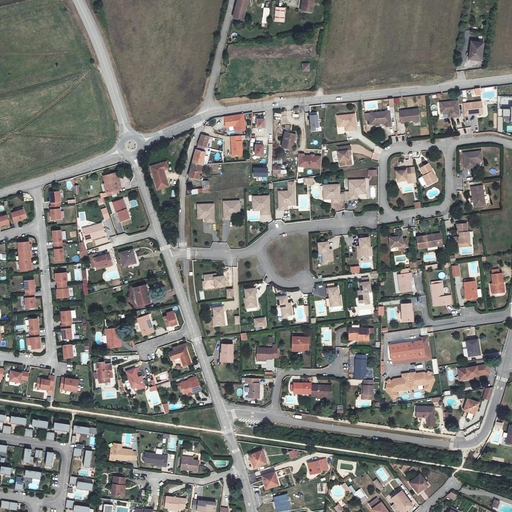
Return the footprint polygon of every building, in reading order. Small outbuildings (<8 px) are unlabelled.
[(246,0),(237,0),(234,18),(242,20),(246,0)] [(314,0),(303,0),(302,11),(313,12),(314,0)] [(286,8),(277,7),(275,21),(284,22),(286,8)] [(483,43),(471,41),(468,60),(474,60),(474,58),(481,59),(483,43)] [(301,71),(310,71),(309,63),(301,63),(301,71)] [(458,105),(440,107),(441,117),(448,117),(451,116),(451,122),(460,121),(458,105)] [(463,108),(465,120),(469,120),(469,118),(477,118),(484,117),(482,106),(463,108)] [(418,113),(400,115),(401,128),(405,127),(405,126),(413,125),(420,124),(418,113)] [(224,116),(225,127),(234,126),(235,131),(246,130),(244,114),(224,116)] [(318,114),(309,115),(310,132),(319,131),(318,114)] [(390,115),(369,117),(370,130),(376,129),(377,128),(378,128),(379,129),(386,128),(386,132),(392,131),(390,115)] [(256,128),(264,129),(265,119),(257,118),(256,128)] [(355,119),(338,121),(339,132),(346,131),(349,131),(349,136),(357,135),(355,119)] [(286,137),(282,152),(293,155),(297,139),(286,137)] [(207,144),(201,141),(197,151),(204,153),(207,144)] [(254,156),(264,156),(264,144),(254,144),(254,156)] [(232,158),(232,150),(213,151),(213,159),(232,158)] [(352,160),(351,152),(338,154),(341,172),(349,170),(348,165),(349,165),(349,160),(351,160),(352,160)] [(320,168),(321,155),(298,154),(298,168),(320,168)] [(205,158),(195,156),(193,161),(191,168),(202,170),(205,158)] [(481,156),(463,159),(465,174),(474,173),(473,168),(476,168),(483,167),(481,156)] [(164,167),(148,172),(154,191),(165,188),(162,176),(166,174),(164,167)] [(199,185),(202,170),(191,168),(189,182),(199,185)] [(253,177),(268,177),(268,168),(253,168),(253,177)] [(432,176),(428,169),(419,173),(424,181),(426,185),(425,185),(428,191),(437,185),(434,180),(433,181),(431,177),(432,176)] [(403,175),(397,176),(399,186),(412,184),(410,173),(406,174),(406,175),(403,175)] [(113,177),(100,181),(102,189),(103,189),(106,197),(103,198),(105,202),(116,198),(115,194),(116,194),(114,186),(116,186),(113,177)] [(191,194),(203,193),(202,190),(209,190),(209,180),(202,181),(202,188),(191,189),(191,194)] [(367,187),(351,187),(352,198),(346,199),(347,207),(352,206),(352,205),(360,205),(360,201),(368,201),(368,198),(367,198),(367,187)] [(341,192),(325,192),(326,203),(326,206),(334,206),(334,210),(342,210),(341,192)] [(485,211),(483,192),(471,193),(473,204),(474,205),(474,206),(473,208),(474,213),(485,211)] [(47,196),(49,209),(57,209),(58,209),(57,195),(47,196)] [(307,195),(298,195),(298,203),(307,203),(307,195)] [(296,198),(280,199),(281,217),(289,216),(289,212),(288,210),(290,208),(292,208),(293,209),(296,209),(296,198)] [(270,203),(254,204),(255,215),(258,215),(259,213),(261,213),(263,215),(263,217),(263,221),(271,221),(270,203)] [(126,223),(120,204),(111,208),(114,215),(117,226),(126,223)] [(240,207),(224,208),(225,226),(233,226),(233,222),(233,220),(235,218),(236,218),(238,219),(241,219),(240,207)] [(47,210),(49,223),(58,222),(57,209),(49,209),(47,210)] [(215,211),(198,211),(199,222),(202,222),(203,221),(205,221),(207,222),(207,224),(207,229),(215,229),(215,211)] [(9,217),(11,225),(23,221),(21,213),(9,217)] [(107,222),(104,213),(98,215),(101,225),(107,222)] [(99,229),(80,235),(83,246),(89,244),(102,240),(99,229)] [(467,238),(466,230),(456,231),(457,239),(458,239),(459,239),(459,243),(458,243),(458,250),(469,249),(469,243),(467,243),(467,238)] [(50,234),(51,249),(59,248),(58,233),(50,234)] [(426,241),(417,242),(418,254),(432,252),(431,250),(436,250),(435,240),(429,241),(429,242),(426,243),(426,241)] [(393,242),(389,243),(390,252),(398,251),(402,250),(403,252),(407,252),(406,244),(402,244),(401,241),(396,242),(393,242)] [(368,254),(368,244),(358,245),(358,252),(358,254),(356,254),(356,264),(362,264),(366,263),(366,254),(368,254)] [(15,246),(16,255),(28,254),(28,250),(26,250),(26,245),(15,246)] [(326,246),(316,247),(317,257),(320,257),(321,266),(325,266),(331,265),(330,255),(327,256),(327,254),(326,246)] [(51,249),(52,264),(61,263),(59,248),(51,249)] [(16,255),(17,264),(28,263),(27,259),(29,259),(28,254),(16,255)] [(131,255),(118,259),(122,272),(132,268),(130,261),(132,260),(131,255)] [(92,260),(86,261),(89,273),(97,271),(101,270),(102,273),(109,270),(106,260),(103,261),(103,260),(95,262),(93,263),(92,260)] [(410,268),(422,266),(421,260),(409,262),(410,268)] [(28,263),(17,264),(18,273),(30,272),(30,268),(28,268),(28,263)] [(54,284),(55,288),(64,287),(63,284),(64,284),(64,275),(52,277),(53,285),(54,284)] [(200,285),(201,289),(210,288),(211,290),(221,289),(219,279),(212,280),(210,281),(209,278),(199,279),(200,285)] [(408,284),(408,278),(395,279),(397,297),(408,296),(406,284),(408,284)] [(503,289),(502,279),(492,281),(492,290),(491,290),(492,299),(502,298),(501,289),(503,289)] [(22,283),(23,297),(31,296),(32,296),(31,283),(22,283)] [(64,291),(64,287),(55,288),(55,292),(54,292),(54,300),(66,299),(65,291),(64,291)] [(356,298),(353,299),(354,308),(360,308),(364,308),(364,306),(366,306),(367,305),(367,298),(366,298),(365,288),(355,289),(356,296),(356,298)] [(476,303),(474,288),(463,289),(464,296),(466,296),(467,304),(476,303)] [(427,290),(428,300),(431,300),(433,311),(440,309),(440,311),(447,310),(446,301),(440,302),(438,289),(427,290)] [(251,295),(251,290),(240,291),(241,301),(239,301),(240,310),(250,309),(249,300),(250,300),(250,295),(251,295)] [(143,291),(132,294),(136,311),(147,308),(143,291)] [(333,301),(332,292),(322,293),(322,298),(323,298),(324,303),(325,302),(326,311),(336,310),(335,301),(333,301)] [(22,297),(23,311),(32,310),(31,296),(23,297),(22,297)] [(281,299),(271,300),(273,310),(275,310),(276,319),(281,319),(286,318),(285,309),(282,309),(282,307),(281,299)] [(308,321),(308,306),(297,306),(298,321),(308,321)] [(384,315),(384,307),(378,307),(378,311),(374,311),(374,315),(384,315)] [(219,312),(218,308),(207,309),(208,318),(207,318),(208,327),(217,326),(216,317),(218,317),(217,312),(219,312)] [(407,319),(407,311),(397,311),(397,328),(405,328),(406,318),(407,319)] [(58,314),(59,328),(69,327),(67,313),(58,314)] [(266,317),(253,318),(254,328),(266,327),(266,317)] [(166,321),(161,323),(164,332),(169,331),(170,331),(176,329),(172,319),(166,321)] [(26,322),(28,336),(36,336),(34,321),(26,322)] [(146,321),(135,325),(140,342),(152,337),(146,321)] [(58,328),(59,341),(69,341),(67,327),(58,328)] [(344,331),(342,340),(351,341),(351,343),(351,344),(362,345),(362,333),(344,331)] [(114,334),(103,336),(105,354),(118,353),(118,345),(116,346),(114,334)] [(28,336),(29,351),(37,350),(36,336),(28,336)] [(305,350),(306,338),(291,338),(290,348),(299,349),(300,350),(305,350)] [(229,362),(230,344),(220,343),(220,347),(216,347),(216,361),(229,362)] [(273,359),(275,345),(269,344),(269,349),(254,348),(253,359),(262,360),(268,360),(268,359),(273,359)] [(479,344),(467,345),(469,360),(481,358),(479,344)] [(415,364),(383,367),(383,372),(422,368),(420,346),(413,347),(413,348),(415,364)] [(60,348),(61,360),(69,359),(68,347),(60,348)] [(415,364),(413,348),(381,352),(383,367),(415,364)] [(82,362),(90,362),(89,352),(81,352),(82,362)] [(170,356),(166,357),(168,365),(177,362),(180,370),(187,368),(181,352),(170,356)] [(360,378),(361,362),(349,361),(348,377),(360,378)] [(491,369),(464,373),(466,384),(471,383),(471,381),(476,381),(492,378),(491,369)] [(101,370),(94,371),(95,379),(97,379),(97,385),(100,385),(101,389),(107,388),(107,384),(109,384),(108,371),(101,372),(101,370)] [(8,374),(6,382),(17,384),(18,381),(25,383),(26,375),(18,374),(18,375),(14,374),(8,374)] [(131,374),(124,378),(129,392),(131,391),(132,394),(142,390),(138,379),(134,380),(131,374)] [(254,380),(254,377),(242,376),(241,381),(245,381),(244,395),(255,396),(256,381),(254,380)] [(35,381),(34,390),(46,392),(46,388),(50,389),(51,378),(46,378),(46,381),(45,382),(39,381),(35,381)] [(59,380),(57,391),(72,393),(74,382),(59,380)] [(307,385),(307,383),(289,381),(289,383),(286,383),(286,390),(288,390),(288,393),(297,394),(298,391),(307,392),(307,385)] [(401,397),(400,381),(393,382),(394,386),(385,387),(382,389),(379,391),(377,392),(377,397),(382,403),(387,400),(389,398),(401,397)] [(400,381),(401,397),(408,396),(408,393),(413,393),(416,394),(422,396),(425,389),(424,384),(422,384),(418,382),(415,381),(406,382),(406,381),(400,381)] [(367,383),(359,382),(359,388),(357,388),(357,397),(354,397),(354,402),(365,403),(367,383)] [(181,399),(184,398),(190,396),(191,399),(198,396),(194,385),(186,388),(185,385),(177,389),(181,399)] [(307,392),(306,397),(310,397),(311,396),(317,397),(317,398),(326,399),(327,387),(307,385),(307,392)] [(490,400),(492,388),(485,387),(483,399),(490,400)] [(477,418),(481,407),(471,403),(466,414),(477,418)] [(437,424),(437,411),(422,411),(421,419),(432,420),(431,429),(438,429),(438,424),(437,424)] [(21,421),(5,418),(4,425),(20,427),(21,421)] [(42,424),(27,421),(26,428),(41,430),(42,424)] [(64,427),(48,424),(47,431),(63,433),(64,427)] [(83,430),(67,427),(66,434),(82,436),(83,430)] [(26,439),(27,432),(19,431),(18,438),(26,439)] [(49,435),(41,434),(40,441),(48,443),(49,435)] [(86,449),(84,465),(90,466),(93,450),(86,449)] [(262,462),(258,449),(246,453),(248,459),(250,458),(252,464),(262,462)] [(25,451),(19,450),(17,463),(23,464),(25,451)] [(75,451),(68,450),(66,458),(74,459),(75,451)] [(105,450),(104,459),(110,460),(110,461),(121,463),(122,461),(125,462),(126,452),(105,450)] [(85,453),(79,452),(77,467),(83,468),(85,453)] [(47,454),(41,453),(39,466),(45,467),(47,454)] [(139,464),(149,466),(156,466),(155,468),(161,469),(162,461),(158,460),(158,457),(140,455),(140,457),(139,463),(139,464)] [(327,468),(324,459),(317,461),(319,470),(327,468)] [(193,462),(177,460),(176,470),(192,473),(193,462)] [(85,467),(85,471),(83,471),(83,476),(94,477),(94,467),(85,467)] [(275,484),(271,470),(258,474),(261,482),(263,482),(265,487),(275,484)] [(35,474),(20,471),(19,478),(34,480),(35,474)] [(71,479),(64,478),(62,486),(70,487),(70,489),(85,492),(86,485),(71,483),(71,479)] [(119,481),(108,479),(105,497),(115,498),(116,488),(118,488),(119,481)] [(379,491),(384,488),(376,479),(372,482),(379,491)] [(430,489),(423,479),(412,488),(420,498),(430,489)] [(345,482),(341,485),(347,493),(350,491),(345,482)] [(10,483),(9,491),(17,492),(18,484),(10,483)] [(391,498),(395,503),(401,511),(403,511),(407,510),(406,508),(411,504),(402,490),(391,498)] [(358,492),(353,496),(357,501),(362,497),(358,492)] [(290,506),(285,493),(275,496),(280,509),(290,506)] [(461,497),(454,494),(449,498),(458,502),(461,497)] [(180,500),(161,498),(159,509),(173,511),(173,509),(179,510),(180,500)] [(68,502),(60,501),(59,509),(67,510),(66,511),(82,511),(83,508),(68,506),(68,502)] [(191,511),(208,511),(210,505),(192,502),(191,511)] [(4,503),(3,511),(10,511),(12,504),(4,503)] [(386,511),(380,503),(371,509),(373,511),(386,511)] [(401,511),(395,503),(391,506),(395,511),(401,511)]
